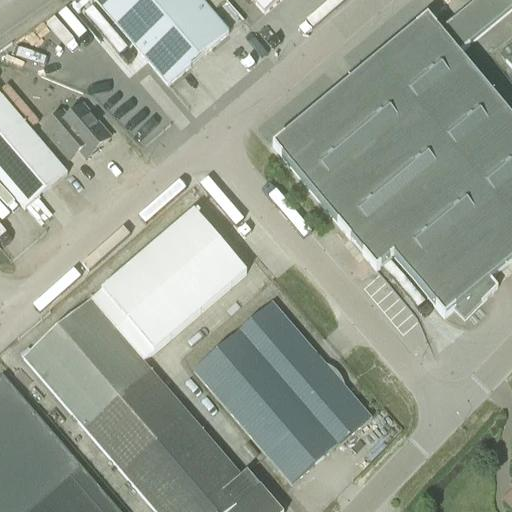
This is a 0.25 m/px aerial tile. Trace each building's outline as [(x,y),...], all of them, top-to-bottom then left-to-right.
[(91,0),(168,89),(228,37),(196,0),(91,0)] [(284,0),(249,0),(264,18),(284,0)] [(511,12),(511,6),(506,0),(483,0),(440,35),(427,20),(271,148),(373,274),(390,260),(441,322),(451,314),(461,325),(495,291),(488,283),(511,263),(511,124),(457,57),(511,12)] [(0,184),(24,213),(67,178),(20,123),(0,99),(0,184)] [(98,152),(110,142),(82,111),(70,121),(65,120),(62,117),(43,132),(62,154),(70,163),(80,154),(86,162),(89,160),(92,160),(98,155),(98,152)] [(153,359),(231,291),(246,277),(194,216),(99,297),(153,359)] [(277,511),(247,476),(242,481),(144,367),(153,359),(99,297),(23,362),(151,511),(277,511)] [(266,460),(311,420),(301,408),(333,381),(324,370),(325,369),(323,367),(322,368),(313,357),(314,356),(272,307),(229,344),(229,345),(194,376),(266,460)] [(0,511),(97,511),(72,482),(82,473),(3,380),(0,382),(0,511)] [(301,408),(311,420),(338,451),(371,422),(344,391),(343,392),(333,381),(301,408)] [(338,451),(311,420),(266,460),(291,490),(327,459),(328,460),(338,451)]
